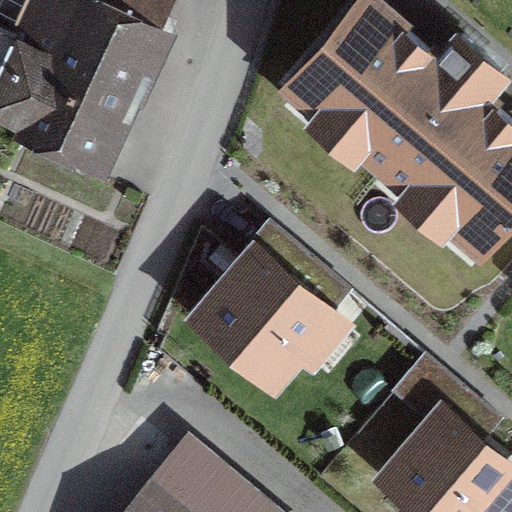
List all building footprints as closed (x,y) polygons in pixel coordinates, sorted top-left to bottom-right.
[(160,0),(41,0),(28,31),(0,18),(0,111),(91,153),(160,0)] [(511,203),(511,119),(374,0),(366,0),(294,84),(478,243),(511,203)] [(333,312),(253,245),(197,311),(277,379),(333,312)] [(479,511),(511,474),(511,462),(445,405),(391,468),(441,511),(479,511)] [(178,511),(149,488),(129,511),(178,511)]
